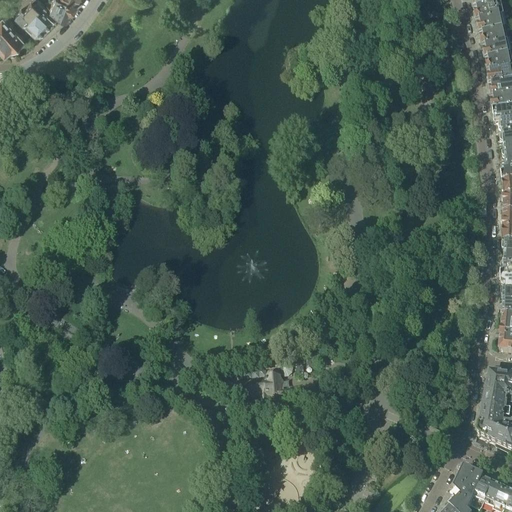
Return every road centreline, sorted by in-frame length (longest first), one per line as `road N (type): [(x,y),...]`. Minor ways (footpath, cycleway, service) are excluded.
road 1 (residential): [(476,361),(489,202),(458,0)]
road 2 (residential): [(95,0),(50,53),(0,78)]
